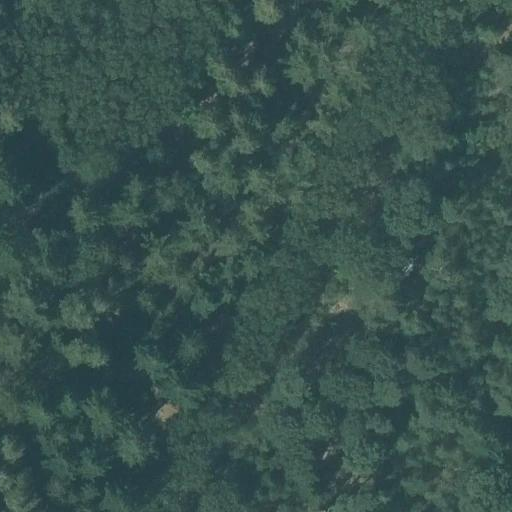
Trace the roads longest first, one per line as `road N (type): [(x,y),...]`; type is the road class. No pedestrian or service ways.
road 1 (unknown): [(183,511),(447,13),(443,0)]
road 2 (track): [(0,86),(241,367)]
